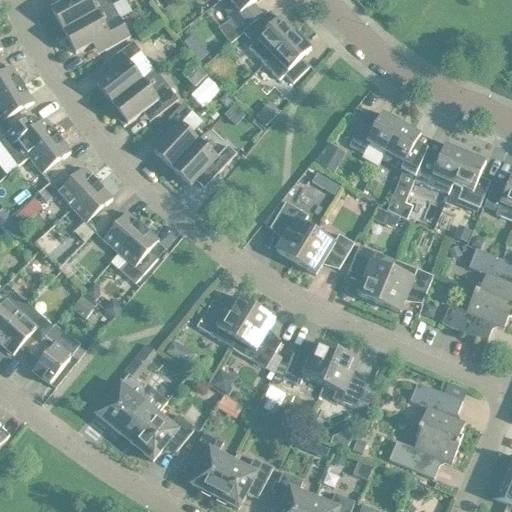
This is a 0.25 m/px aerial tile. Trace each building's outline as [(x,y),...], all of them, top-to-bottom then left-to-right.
[(50,11),(62,33),(111,6),(111,5),(105,0),(67,0),(68,1),(50,11)] [(258,0),(228,0),(232,5),(224,11),(240,33),(262,17),(252,4),(258,0)] [(129,38),(111,6),(62,33),(75,54),(92,45),(98,55),(129,38)] [(263,66),(271,57),(294,35),(279,19),(247,50),(263,66)] [(243,34),(252,43),(261,35),(252,26),(243,34)] [(310,51),(294,35),(271,57),(287,72),(283,76),(292,84),(309,68),(301,59),(310,51)] [(104,64),(112,74),(96,86),(111,106),(142,82),(141,81),(127,63),(140,52),(132,43),(104,64)] [(203,48),(192,56),(197,62),(207,55),(203,48)] [(213,54),(200,61),(207,72),(219,65),(213,54)] [(0,99),(22,86),(10,68),(0,74),(0,99)] [(193,88),(205,76),(197,68),(185,79),(193,88)] [(142,82),(111,106),(127,125),(148,108),(156,118),(177,101),(154,71),(141,81),(142,82)] [(22,86),(0,99),(0,139),(26,120),(21,111),(33,104),(22,86)] [(171,170),(197,142),(179,125),(191,113),(182,105),(163,125),(171,133),(153,153),(171,170)] [(367,143),(384,153),(400,125),(381,114),(378,118),(368,113),(349,147),(361,154),(367,143)] [(0,147),(16,168),(28,159),(57,137),(44,120),(38,124),(32,116),(26,120),(0,139),(0,147)] [(400,170),(415,178),(431,141),(400,125),(384,153),(381,160),(400,171),(400,170)] [(48,185),(65,171),(58,162),(70,154),(57,137),(28,159),(40,174),(28,182),(38,195),(49,186),(48,185)] [(315,160),(325,164),(331,144),(322,141),(315,160)] [(447,196),(452,184),(464,155),(431,141),(415,178),(413,182),(447,196)] [(215,159),(197,142),(171,170),(189,187),(208,167),(217,175),(236,155),(227,147),(215,159)] [(464,155),(452,184),(461,188),(457,200),(478,209),(489,182),(479,178),(485,163),(464,155)] [(71,209),(97,185),(83,169),(73,179),(65,171),(48,185),(49,186),(38,195),(46,204),(57,194),(71,209)] [(511,222),(511,174),(507,186),(493,181),(482,208),(495,213),(494,215),(511,222)] [(332,182),(326,192),(333,196),(338,187),(332,182)] [(93,233),(109,218),(101,210),(112,200),(97,185),(71,209),(83,223),(85,225),(93,233)] [(391,199),(386,211),(396,216),(398,218),(406,220),(411,207),(404,204),(391,199)] [(295,264),(314,232),(302,224),(307,216),(285,203),(269,229),(283,238),(275,252),(295,264)] [(376,209),(371,220),(382,225),(387,214),(376,209)] [(1,210),(0,211),(0,229),(8,239),(18,230),(1,210)] [(22,210),(13,218),(21,226),(30,218),(22,210)] [(116,225),(109,218),(93,233),(118,255),(142,228),(126,214),(116,225)] [(83,223),(73,232),(83,243),(93,233),(85,225),(83,223)] [(457,227),(453,238),(466,243),(471,232),(457,227)] [(157,242),(142,228),(118,255),(127,263),(119,272),(128,280),(134,285),(156,260),(148,253),(157,242)] [(333,243),(314,232),(295,264),(315,276),(323,262),(338,271),(353,245),(338,235),(333,243)] [(473,236),(469,246),(480,250),(482,244),(480,239),(473,236)] [(391,270),(395,262),(358,247),(346,275),(362,281),(356,296),(377,305),(392,271),(391,270)] [(459,247),(448,250),(451,259),(461,256),(459,247)] [(511,250),(507,248),(502,260),(511,264),(511,250)] [(511,309),(510,311),(511,312),(511,285),(511,286),(511,285),(511,265),(476,250),(468,269),(485,276),(478,294),(477,296),(511,309)] [(432,277),(395,262),(391,270),(392,271),(377,305),(399,314),(405,299),(421,305),(432,277)] [(0,338),(21,315),(29,306),(6,285),(0,291),(0,338)] [(502,330),(510,311),(511,309),(477,296),(478,294),(475,292),(466,314),(448,306),(441,325),(486,344),(491,331),(489,330),(491,326),(502,330)] [(80,295),(67,310),(80,321),(93,306),(80,295)] [(235,341),(254,309),(234,297),(226,311),(211,302),(196,328),(211,337),(216,329),(235,341)] [(102,310),(113,319),(122,309),(111,300),(102,310)] [(435,308),(424,304),(419,316),(430,320),(435,308)] [(254,309),(235,341),(230,349),(264,370),(280,344),(266,335),(274,321),(254,309)] [(22,346),(31,354),(45,337),(21,315),(0,338),(0,345),(12,356),(22,346)] [(45,337),(31,354),(40,361),(32,372),(49,386),(80,346),(54,326),(45,337)] [(164,354),(187,368),(194,355),(172,341),(164,354)] [(322,387),(337,352),(315,343),(309,358),(293,352),(282,380),(298,387),(302,378),(322,387)] [(143,345),(122,371),(125,374),(132,380),(154,353),(143,345)] [(358,361),(337,352),(322,387),(335,392),(331,400),(356,411),(368,382),(352,376),(358,361)] [(125,374),(92,414),(131,446),(156,415),(166,402),(145,385),(143,388),(125,374)] [(455,445),(456,443),(464,424),(453,420),(455,415),(456,416),(462,403),(460,402),(464,392),(445,384),(441,394),(417,384),(409,403),(426,410),(417,431),(421,432),(421,431),(455,445)] [(210,388),(204,399),(221,410),(228,398),(210,388)] [(169,426),(156,415),(131,446),(152,463),(165,446),(175,453),(194,430),(177,416),(169,426)] [(1,432),(2,431),(2,430),(2,429),(2,428),(2,427),(2,426),(0,425),(0,424),(0,448),(9,438),(1,432)] [(332,437),(329,444),(345,451),(353,435),(347,430),(332,437)] [(459,444),(456,443),(455,445),(421,431),(421,432),(413,450),(396,443),(388,461),(433,480),(438,468),(437,467),(439,462),(450,467),(459,444)] [(213,498),(232,462),(217,455),(222,444),(203,434),(189,460),(200,466),(190,486),(213,498)] [(360,457),(365,443),(355,439),(350,453),(360,457)] [(335,454),(331,464),(343,468),(346,458),(335,454)] [(511,457),(503,479),(511,482),(511,457)] [(247,470),(232,462),(213,498),(237,510),(247,491),(258,496),(272,470),(253,460),(247,470)] [(308,511),(313,499),(297,493),(302,482),(282,474),(271,501),(282,506),(279,511),(308,511)] [(511,511),(511,482),(503,479),(494,500),(505,505),(502,511),(511,511)] [(329,506),(313,499),(308,511),(350,511),(354,503),(334,495),(329,506)]
